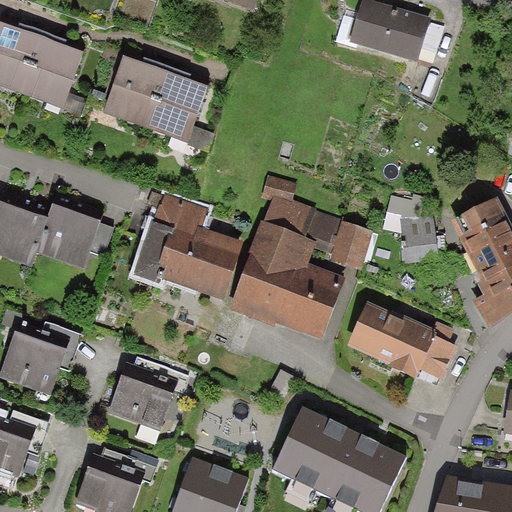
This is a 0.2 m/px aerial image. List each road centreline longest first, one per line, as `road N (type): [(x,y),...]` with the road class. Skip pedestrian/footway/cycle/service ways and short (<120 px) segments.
road 1 (residential): [(418,511),(478,368),(511,335)]
road 2 (residential): [(0,160),(132,199)]
